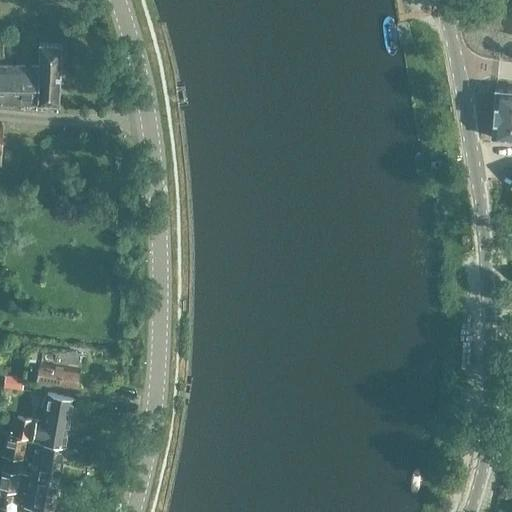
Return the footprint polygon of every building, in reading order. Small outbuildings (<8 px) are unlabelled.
[(0,65),(0,103),(37,104),(59,104),(60,44),(39,43),(38,66),(20,65),(20,66),(0,65)] [(495,89),(491,137),(493,137),(511,138),(511,90),(497,89),(495,89)] [(80,366),(76,366),(77,352),(42,347),(42,350),(34,349),(32,362),(27,362),(24,377),(29,378),(29,379),(37,380),(37,381),(76,387),(80,366)] [(6,386),(22,389),(24,378),(8,375),(6,386)] [(65,444),(74,398),(48,393),(43,421),(18,416),(14,435),(36,439),(65,444)] [(5,456),(3,470),(11,471),(13,457),(22,459),(25,440),(8,437),(5,456)] [(65,447),(37,442),(30,475),(59,480),(65,447)] [(19,473),(11,471),(3,470),(0,483),(0,488),(16,492),(19,473)] [(50,511),(52,511),(59,480),(30,475),(24,507),(50,511)]
